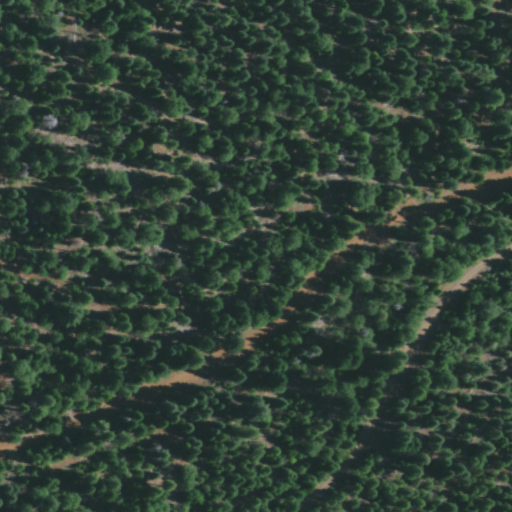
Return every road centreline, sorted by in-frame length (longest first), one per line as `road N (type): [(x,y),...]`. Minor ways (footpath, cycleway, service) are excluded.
road 1 (track): [(0,454),(243,352),(381,229),(431,202),(511,180)]
road 2 (track): [(511,244),(438,306),(359,449),(295,511)]
